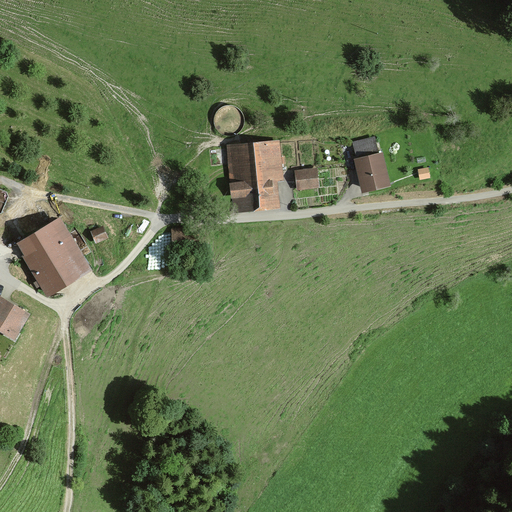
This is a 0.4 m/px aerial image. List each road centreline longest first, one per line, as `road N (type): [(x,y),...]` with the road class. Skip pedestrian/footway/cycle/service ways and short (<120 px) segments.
road 1 (track): [(0,276),(65,315),(115,277),(161,224),(511,194)]
road 2 (track): [(68,511),(73,414),(65,315)]
road 3 (track): [(0,486),(24,443),(65,315)]
road 4 (track): [(0,176),(161,224)]
